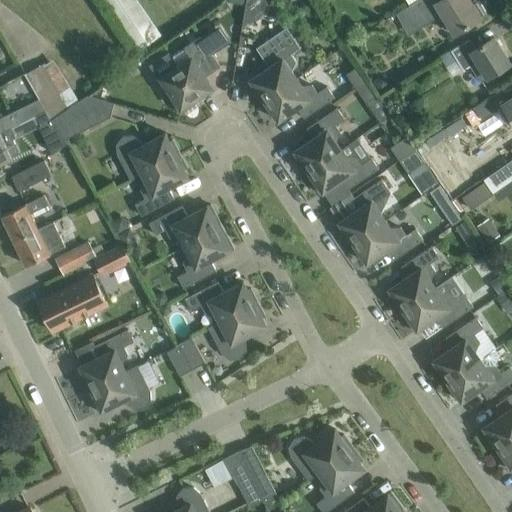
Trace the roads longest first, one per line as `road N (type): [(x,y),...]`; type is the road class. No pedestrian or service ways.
road 1 (residential): [(329,365),(220,162),(219,144),(233,135),(249,145),(379,334)]
road 2 (residential): [(91,481),(329,365)]
road 3 (residential): [(379,334),(500,511)]
road 4 (unclassified): [(91,481),(0,293)]
road 5 (residential): [(438,511),(329,365)]
